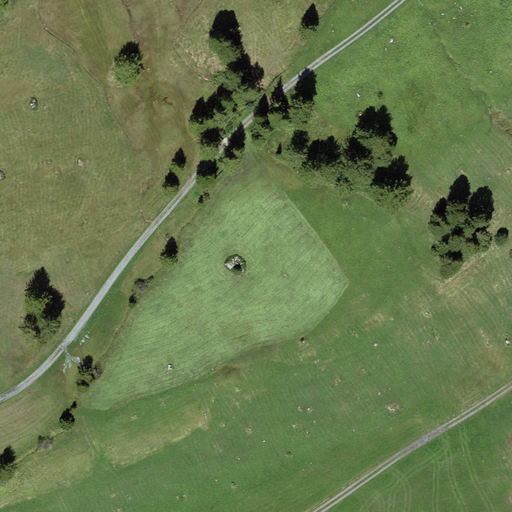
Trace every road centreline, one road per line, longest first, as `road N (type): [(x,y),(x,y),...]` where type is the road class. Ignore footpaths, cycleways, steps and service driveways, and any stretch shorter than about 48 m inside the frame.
road 1 (track): [(0,397),(67,339),(224,140),(398,0)]
road 2 (track): [(314,511),(511,383)]
